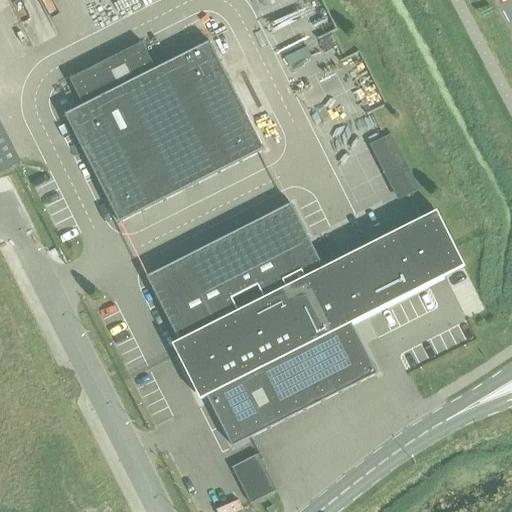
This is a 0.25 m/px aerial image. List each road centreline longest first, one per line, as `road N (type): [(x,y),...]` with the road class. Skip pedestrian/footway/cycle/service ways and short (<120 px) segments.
road 1 (unclassified): [(163,511),(0,198)]
road 2 (unclassified): [(322,511),(421,434),(494,395)]
